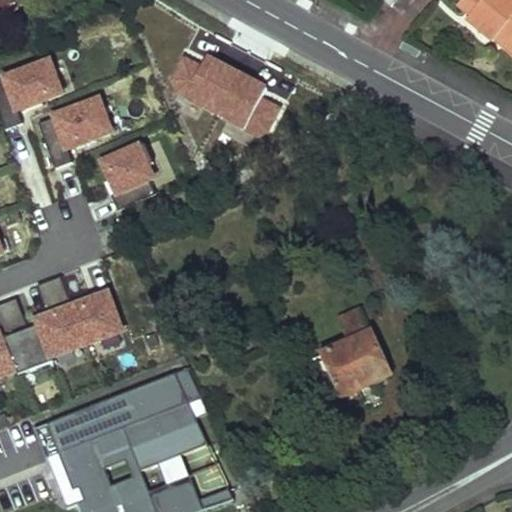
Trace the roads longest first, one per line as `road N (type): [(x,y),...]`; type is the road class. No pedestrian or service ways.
road 1 (tertiary): [(244,0),(511,144)]
road 2 (tertiary): [(511,450),(385,511)]
